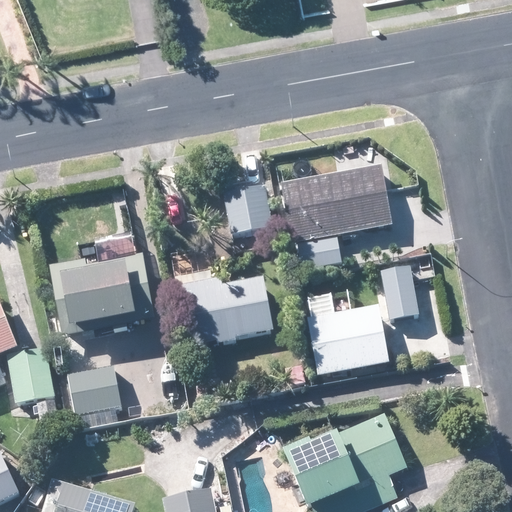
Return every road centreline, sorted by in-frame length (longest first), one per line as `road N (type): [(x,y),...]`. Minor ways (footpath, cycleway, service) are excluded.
road 1 (tertiary): [(458,58),(0,140)]
road 2 (residential): [(511,336),(458,58)]
